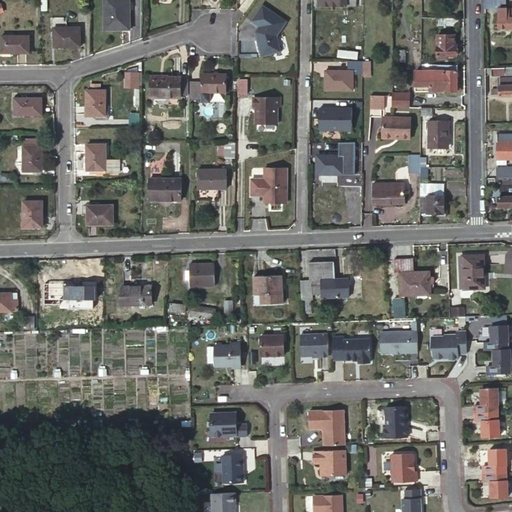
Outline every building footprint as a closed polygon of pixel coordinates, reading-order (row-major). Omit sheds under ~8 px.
[(104,0),(105,29),(130,29),(129,0),(104,0)] [(263,4),(252,20),(260,26),(255,32),(263,56),(283,50),(278,35),(287,21),(263,4)] [(499,6),(499,27),(511,27),(511,8),(506,8),(506,5),(499,6)] [(55,27),(56,46),(81,46),(81,27),(55,27)] [(3,34),(3,52),(30,52),(30,35),(3,34)] [(438,55),(448,55),(457,56),(457,48),(455,48),(455,36),(438,35),(438,55)] [(363,60),(349,60),(349,70),(353,70),(353,71),(363,71),(363,60)] [(457,83),(457,65),(437,65),(437,71),(415,71),(415,90),(461,90),(461,83),(457,83)] [(353,70),(349,70),(326,70),(325,88),(352,89),(353,71),(353,70)] [(204,96),(204,89),(229,89),(229,72),(204,71),(204,80),(188,80),(188,93),(188,96),(204,96)] [(150,72),(150,95),(180,95),(180,93),(180,77),(180,75),(160,75),(160,72),(150,72)] [(139,77),(127,77),(126,92),(139,92),(139,77)] [(492,88),(492,95),(511,95),(511,77),(500,78),(499,89),(492,88)] [(247,79),(238,79),(237,94),(247,94),(247,79)] [(86,89),(86,115),(97,116),(97,119),(103,119),(107,119),(108,113),(105,113),(105,89),(86,89)] [(392,107),(409,108),(409,92),(392,92),(392,107)] [(386,109),(386,95),(370,95),(370,108),(386,109)] [(281,97),(254,96),(254,106),(258,106),(258,113),(256,113),(256,123),(278,123),(278,107),(280,107),(281,97)] [(15,97),(15,114),(43,115),(43,98),(15,97)] [(383,118),(383,137),(402,137),(402,140),(411,140),(411,118),(383,118)] [(428,121),(427,148),(445,149),(446,132),(449,132),(449,121),(428,121)] [(497,159),(498,159),(506,159),(511,158),(511,133),(497,133),(497,159)] [(43,138),(25,138),(25,146),(43,146),(43,138)] [(237,139),(227,139),(227,155),(236,154),(237,139)] [(86,143),(86,170),(105,170),(105,143),(86,143)] [(25,146),(24,171),(43,171),(43,146),(25,146)] [(317,154),(317,174),(354,175),(354,156),(320,154),(317,154)] [(409,173),(421,173),(421,167),(421,156),(409,156),(409,173)] [(252,176),(252,192),(262,192),(262,191),(265,191),(265,199),(288,199),(288,165),(265,164),(265,177),(262,177),(262,176),(252,176)] [(198,166),(198,186),(228,186),(228,167),(198,166)] [(511,166),(497,166),(497,177),(511,177),(511,166)] [(150,177),(150,198),(182,198),(181,177),(150,177)] [(511,177),(497,177),(496,177),(496,187),(501,187),(501,194),(511,193),(511,177)] [(420,196),(444,196),(444,183),(420,183),(420,196)] [(373,184),(374,205),(405,205),(405,184),(373,184)] [(499,206),(511,206),(511,193),(501,194),(501,197),(499,197),(499,206)] [(444,196),(420,196),(420,214),(437,214),(437,217),(447,217),(447,208),(444,208),(445,196),(444,196)] [(24,201),(24,227),(43,227),(43,201),(24,201)] [(86,212),(86,223),(112,223),(112,205),(86,204),(83,204),(83,212),(86,212)] [(487,288),(485,254),(464,256),(464,263),(461,263),(462,284),(466,284),(466,290),(487,288)] [(396,258),(397,273),(403,272),(404,293),(419,292),(419,289),(429,288),(429,284),(432,283),(433,283),(434,283),(435,282),(436,280),(435,276),(432,276),(432,270),(415,271),(415,257),(396,258)] [(311,279),(302,279),(303,299),(308,299),(309,318),(315,317),(314,299),(314,294),(323,294),(323,298),(351,296),(350,277),(337,278),(336,259),(310,261),(311,279)] [(191,279),(191,286),(215,284),(214,262),(190,263),(190,270),(186,270),(186,280),(191,279)] [(257,294),(263,294),(267,293),(268,302),(285,300),(283,273),(256,275),(257,294)] [(121,287),(122,304),(152,304),(152,286),(121,287)] [(13,292),(0,292),(0,312),(14,312),(14,308),(20,308),(19,299),(17,299),(17,292),(13,292)] [(396,298),(397,317),(408,317),(407,298),(396,298)] [(225,301),(226,315),(234,315),(234,301),(225,301)] [(69,311),(69,319),(69,324),(79,324),(79,317),(84,316),(84,302),(52,303),(53,311),(69,311)] [(173,303),(172,311),(187,313),(188,305),(173,303)] [(194,306),(193,314),(216,318),(217,309),(194,306)] [(466,307),(453,308),(453,316),(466,315),(466,307)] [(29,317),(29,330),(37,329),(37,317),(29,317)] [(70,328),(69,324),(69,319),(50,320),(51,329),(70,328)] [(485,341),(485,349),(494,348),(508,348),(508,341),(509,341),(509,324),(492,324),(492,341),(485,341)] [(419,352),(418,330),(381,332),(382,353),(419,352)] [(467,352),(467,331),(457,331),(457,334),(445,335),(445,336),(432,336),(433,349),(434,348),(434,355),(437,358),(446,357),(446,359),(459,358),(459,353),(467,352)] [(328,332),(301,333),(302,355),(320,354),(320,356),(329,355),(328,332)] [(284,334),(261,335),(262,355),(285,354),(284,334)] [(333,336),(334,359),(359,358),(359,361),(371,361),(370,338),(344,339),(344,336),(333,336)] [(242,366),(241,343),(232,343),(233,344),(215,345),(216,366),(224,366),(226,365),(228,364),(228,366),(233,365),(233,367),(242,366)] [(508,348),(494,348),(495,365),(488,365),(489,373),(511,372),(511,364),(511,348),(508,348)] [(475,412),(498,411),(498,403),(499,403),(498,387),(482,387),(482,403),(475,404),(475,412)] [(385,427),(385,437),(408,436),(408,426),(407,426),(406,420),(408,418),(408,407),(406,405),(386,406),(387,427),(385,427)] [(310,410),(310,428),(324,427),(325,445),(346,444),(344,409),(310,410)] [(498,418),(498,411),(475,412),(476,420),(483,419),(483,436),(500,435),(499,418),(498,418)] [(212,413),(213,435),(238,434),(238,436),(248,435),(247,423),(237,423),(237,412),(212,413)] [(378,458),(377,446),(368,446),(368,459),(378,458)] [(484,472),(507,471),(506,464),(507,464),(507,447),(490,448),(491,464),(484,464),(484,472)] [(346,449),(314,450),(315,463),(322,462),(322,474),(347,473),(346,449)] [(394,481),(418,480),(418,471),(416,471),(415,454),(414,453),(392,454),(394,481)] [(243,454),(223,455),(224,482),(244,482),(243,454)] [(507,471),(484,472),(484,480),(491,480),(492,496),(509,496),(508,479),(507,479),(507,471)] [(404,487),(403,511),(422,511),(422,487),(404,487)] [(236,492),(213,493),(214,511),(235,511),(235,502),(236,502),(236,492)] [(343,511),(343,495),(314,496),(315,511),(343,511)]
